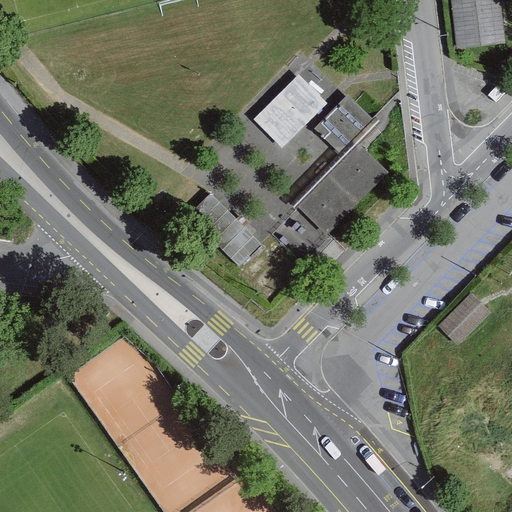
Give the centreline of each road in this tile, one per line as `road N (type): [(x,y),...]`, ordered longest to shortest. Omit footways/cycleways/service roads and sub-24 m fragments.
road 1 (residential): [(446,200),(254,382)]
road 2 (secondary): [(254,382),(219,324),(87,235)]
road 3 (secondary): [(87,235),(203,360),(254,382)]
road 4 (residential): [(446,200),(419,0)]
road 5 (secondary): [(254,382),(377,511)]
road 6 (secondary): [(0,141),(87,235)]
